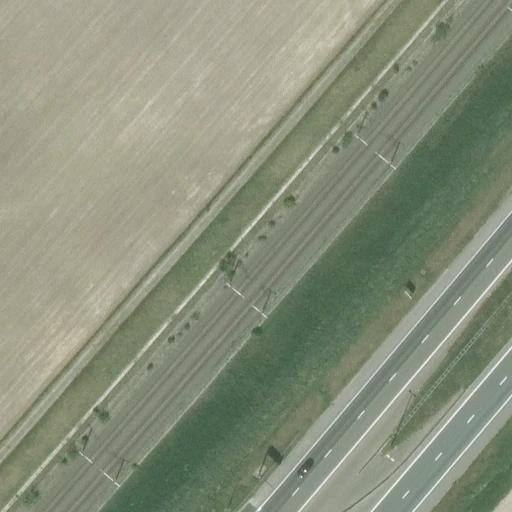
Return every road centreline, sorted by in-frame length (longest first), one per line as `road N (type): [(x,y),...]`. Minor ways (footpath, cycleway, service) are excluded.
road 1 (motorway): [(511,238),(275,511)]
road 2 (motorway): [(391,511),(511,370)]
